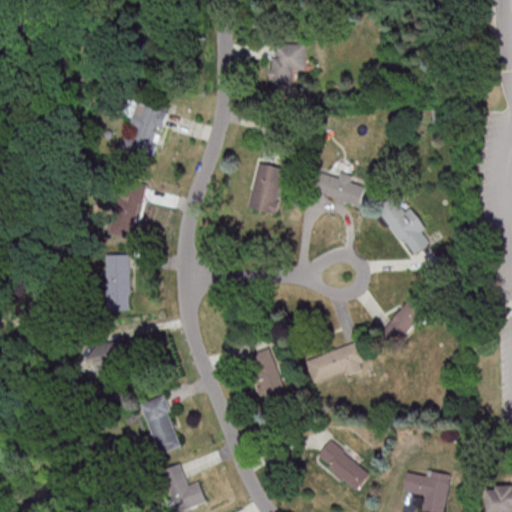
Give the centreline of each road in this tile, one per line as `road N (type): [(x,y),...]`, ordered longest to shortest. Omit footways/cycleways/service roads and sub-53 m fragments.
road 1 (residential): [(273,511),(243,462),(188,317),(185,253),(217,148),(224,86),(222,0)]
road 2 (residential): [(186,276),(371,274)]
